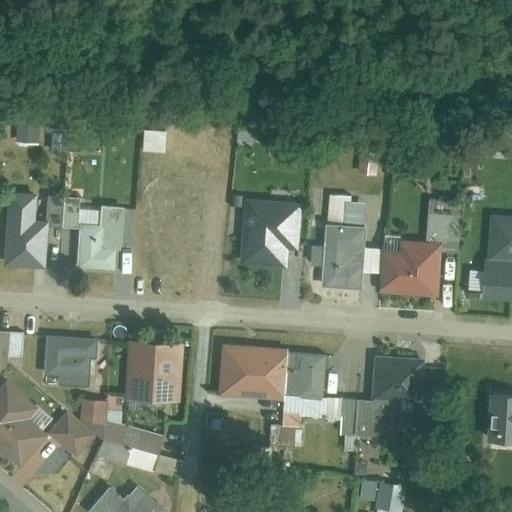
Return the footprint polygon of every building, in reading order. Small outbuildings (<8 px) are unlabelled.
[(330,196),(323,290),(364,293),(368,228),(349,227),(351,197),(330,196)] [(13,198),(9,262),(48,264),(51,222),(36,221),(37,199),(13,198)] [(388,233),(384,293),(439,297),(442,252),(458,253),(461,205),(425,203),(423,236),(388,233)] [(152,206),(149,255),(191,257),(193,231),(176,230),(177,207),(152,206)] [(247,206),(243,262),(280,264),(299,265),(303,209),(247,206)] [(82,207),(81,262),(124,263),(126,209),(82,207)] [(511,215),(488,214),(483,294),(511,295),(511,215)] [(22,333),(0,331),(0,355),(21,356),(22,333)] [(98,337),(51,335),(49,384),(97,386),(98,337)] [(128,343),(123,396),(179,401),(184,348),(150,345),(128,343)] [(331,353),(226,346),(223,392),(328,400),(331,353)] [(421,363),(376,360),(373,401),(418,404),(421,363)] [(5,381),(0,387),(0,450),(27,473),(55,439),(74,455),(92,432),(65,409),(55,422),(5,381)] [(511,397),(500,397),(497,443),(511,444),(511,397)] [(105,399),(82,400),(82,421),(106,420),(105,399)] [(329,402),(328,422),(346,424),(348,403),(329,402)] [(358,402),(355,436),(401,440),(403,405),(358,402)] [(111,422),(99,457),(153,474),(164,440),(111,422)] [(170,511),(120,472),(88,511),(170,511)] [(364,480),(359,500),(372,503),(377,483),(364,480)] [(380,484),(376,510),(393,511),(401,511),(405,487),(380,484)]
